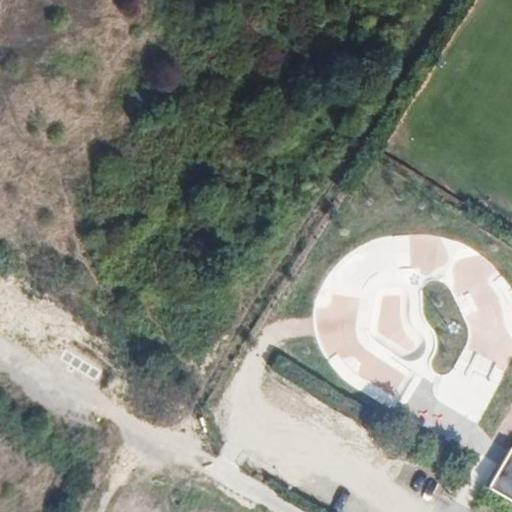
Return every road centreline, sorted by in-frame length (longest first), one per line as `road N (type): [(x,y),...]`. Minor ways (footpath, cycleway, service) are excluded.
road 1 (track): [(133,511),(164,442),(0,345)]
road 2 (unclassified): [(279,511),(164,442)]
